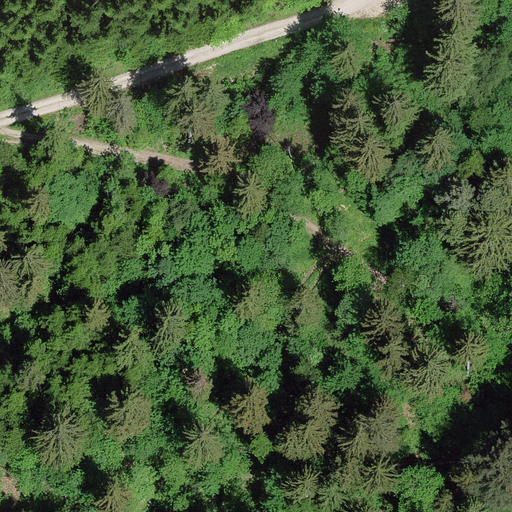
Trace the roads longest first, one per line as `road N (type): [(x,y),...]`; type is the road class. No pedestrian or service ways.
road 1 (track): [(0,141),(185,171),(278,203),(392,296),(433,322),(511,352)]
road 2 (track): [(355,0),(271,36),(0,125)]
